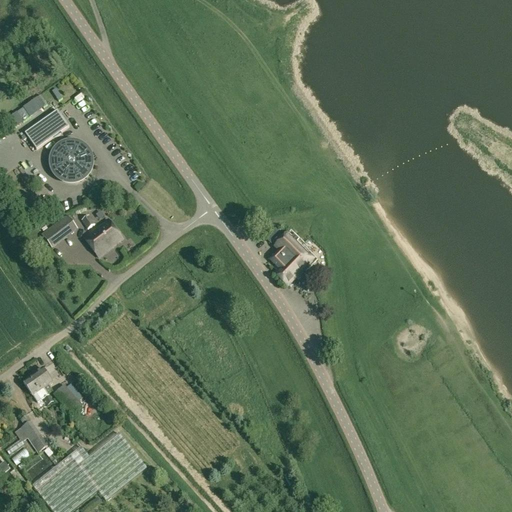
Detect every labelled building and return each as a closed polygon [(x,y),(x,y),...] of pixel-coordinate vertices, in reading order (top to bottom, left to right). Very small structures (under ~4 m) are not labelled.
[(58,111),(25,135),(37,151),(69,128),(58,111)] [(58,151),(56,154),(55,157),(53,160),(53,164),(53,167),(54,171),(56,174),(58,177),(61,179),(64,181),(67,182),(71,182),(74,182),(78,182),(81,180),(84,178),(86,176),(88,173),(89,169),(90,166),(90,162),(90,159),(88,156),(86,153),(84,150),(81,148),(78,146),(75,145),(71,145),(68,146),(64,147),(61,149),(58,151)] [(78,231),(67,216),(42,235),(52,250),(78,231)] [(95,226),(89,216),(81,222),(88,231),(95,226)] [(99,259),(123,240),(109,221),(84,239),(99,259)] [(280,270),(279,272),(281,274),(277,278),(288,287),(295,280),(298,282),(303,276),(301,274),(303,272),(309,267),(312,264),(316,259),(304,247),(305,245),(291,231),(287,236),(286,237),(284,234),(282,236),(276,229),(266,239),(272,245),(274,243),(277,246),(275,248),(279,253),(271,261),(280,270)] [(34,376),(48,396),(53,392),(49,386),(52,384),(42,371),(34,376)] [(38,403),(48,396),(34,376),(24,383),(34,397),(38,403)] [(71,384),(67,389),(76,399),(80,394),(71,384)] [(76,399),(67,389),(65,387),(54,396),(73,417),(83,407),(76,399)] [(28,440),(30,444),(41,437),(31,422),(29,423),(26,419),(20,423),(23,428),(21,430),(28,440)] [(7,440),(13,437),(7,428),(2,432),(7,440)] [(28,440),(21,430),(15,434),(22,444),(28,440)] [(106,502),(146,470),(119,434),(89,458),(81,448),(33,486),(52,511),(73,511),(98,493),(106,502)] [(41,437),(30,444),(37,455),(48,448),(41,437)] [(52,448),(47,452),(52,457),(56,454),(52,448)] [(22,467),(32,460),(26,453),(16,461),(22,467)] [(5,463),(0,466),(0,473),(1,476),(10,469),(5,463)] [(20,488),(22,486),(26,491),(30,488),(16,470),(10,474),(15,480),(15,481),(20,488)] [(87,505),(92,511),(102,504),(98,498),(87,505)]
